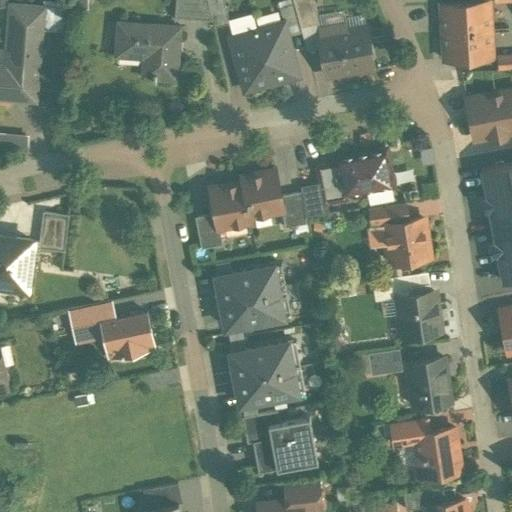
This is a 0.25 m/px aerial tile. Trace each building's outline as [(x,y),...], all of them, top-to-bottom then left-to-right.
[(208,0),(176,0),(175,16),(213,19),(208,0)] [(314,0),(294,0),(301,25),(319,22),(314,0)] [(488,0),(449,0),(442,0),(443,29),(490,27),(488,0)] [(42,5),(10,3),(7,44),(9,44),(9,43),(40,45),(42,29),(40,29),(42,5)] [(68,7),(42,5),(40,29),(42,29),(66,30),(68,7)] [(159,25),(120,22),(117,53),(156,56),(156,71),(154,71),(154,76),(176,77),(180,42),(181,25),(159,23),(159,25)] [(366,25),(319,34),(326,73),(373,65),(366,25)] [(287,27),(236,40),(249,91),(300,78),(287,27)] [(490,27),(443,29),(445,58),(492,56),(490,27)] [(7,66),(0,65),(0,95),(36,98),(40,45),(9,43),(9,44),(7,66)] [(511,51),(498,52),(499,68),(511,66),(511,51)] [(511,88),(467,97),(474,136),(489,133),(489,134),(493,137),(505,134),(507,131),(507,130),(511,128),(511,88)] [(0,151),(28,153),(29,133),(0,131),(0,151)] [(387,144),(337,154),(344,194),(394,185),(387,144)] [(511,160),(481,167),(487,195),(483,196),(485,208),(489,208),(492,224),(511,219),(511,160)] [(276,169),(242,175),(243,180),(244,180),(250,214),(251,213),(282,207),(283,207),(281,193),(276,169)] [(243,180),(210,186),(215,211),(218,225),(219,224),(252,218),(251,213),(250,214),(244,180),(243,180)] [(302,189),(281,193),(283,207),(282,207),(285,225),(306,221),(302,189)] [(406,200),(370,206),(373,225),(386,223),(386,221),(408,218),(406,200)] [(39,247),(63,250),(68,214),(43,211),(39,247)] [(215,211),(195,215),(202,246),(223,242),(219,224),(218,225),(215,211)] [(408,218),(386,221),(386,223),(392,260),(429,255),(423,216),(408,218)] [(511,219),(492,224),(495,239),(491,240),(493,252),(497,252),(503,279),(511,277),(511,219)] [(31,240),(0,235),(0,282),(26,286),(31,240)] [(276,255),(211,267),(221,325),(287,313),(276,255)] [(420,270),(397,274),(399,288),(399,294),(411,292),(410,284),(422,282),(420,270)] [(397,274),(373,278),(375,292),(399,288),(397,274)] [(422,282),(410,284),(411,292),(399,294),(398,294),(401,313),(398,317),(399,328),(404,331),(404,333),(440,328),(434,288),(431,289),(430,281),(422,282)] [(108,359),(157,348),(148,306),(115,312),(112,298),(69,306),(75,342),(104,337),(108,359)] [(511,305),(500,308),(508,351),(511,349),(511,305)] [(289,333),(226,343),(235,400),(300,387),(289,333)] [(399,346),(368,351),(371,373),(403,368),(399,346)] [(444,355),(410,360),(414,387),(412,387),(414,404),(451,399),(444,355)] [(0,387),(5,387),(5,386),(8,380),(6,370),(1,367),(0,364),(0,387)] [(269,422),(276,467),(312,461),(308,440),(314,439),(310,415),(269,422)] [(426,415),(391,420),(394,442),(415,438),(414,431),(429,429),(426,415)] [(429,429),(414,431),(415,438),(418,455),(415,460),(416,470),(421,474),(421,475),(461,469),(455,425),(429,429)] [(319,478),(285,481),(287,500),(302,499),(303,507),(322,505),(319,478)] [(439,485),(404,491),(406,507),(426,504),(425,503),(441,501),(439,485)] [(441,501),(425,503),(426,504),(426,511),(467,511),(465,497),(441,501)] [(287,500),(258,503),(259,511),(303,511),(303,507),(302,499),(287,500)] [(180,511),(178,501),(139,510),(139,511),(180,511)]
